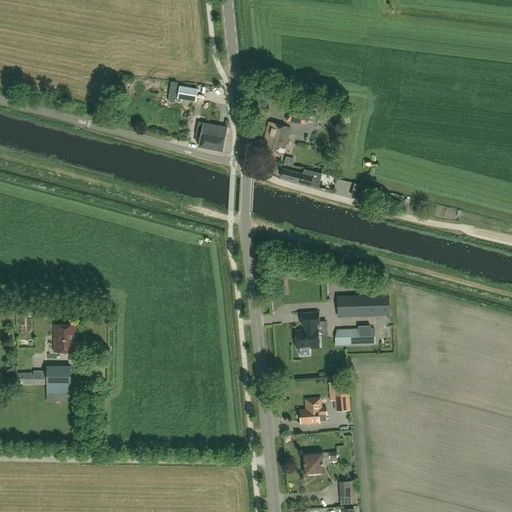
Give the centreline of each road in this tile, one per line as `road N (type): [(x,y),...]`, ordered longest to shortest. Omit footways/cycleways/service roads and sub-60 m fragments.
road 1 (tertiary): [(275,511),(245,166)]
road 2 (track): [(270,461),(0,457)]
road 3 (unclassified): [(245,166),(0,99)]
road 4 (track): [(231,217),(0,155)]
road 5 (unclassified): [(460,226),(286,184),(245,166)]
road 6 (tertiary): [(245,166),(229,0)]
